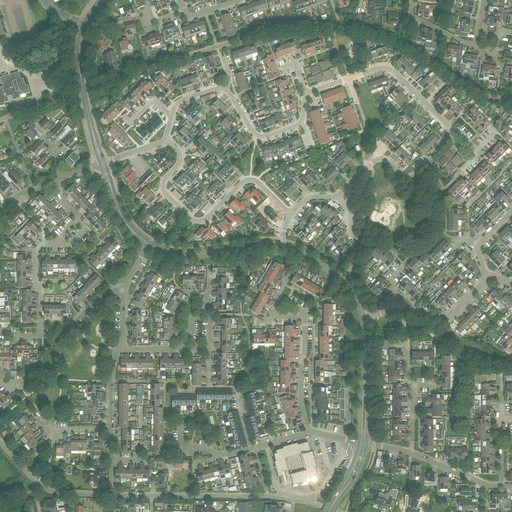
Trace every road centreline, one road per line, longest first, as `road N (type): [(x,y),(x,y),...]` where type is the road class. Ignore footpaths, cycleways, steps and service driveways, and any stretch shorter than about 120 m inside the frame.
road 1 (residential): [(290,213),(249,179),(207,217),(191,219),(162,187),(179,159),(163,140)]
road 2 (residential): [(455,133),(391,69),(310,91)]
road 3 (residential): [(337,197),(376,159),(414,175),(455,133)]
road 4 (tertiary): [(85,25),(80,73),(102,162)]
road 5 (tertiary): [(148,244),(179,255),(280,246)]
road 6 (residential): [(110,495),(37,484),(0,441)]
